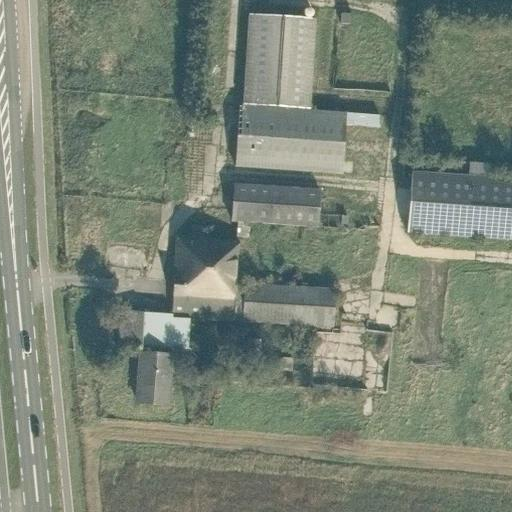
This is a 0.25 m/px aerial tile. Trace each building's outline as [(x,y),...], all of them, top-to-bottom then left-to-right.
[(379,116),(345,113),(307,111),(314,19),(248,14),(241,106),(237,105),(232,167),(341,176),(344,126),(378,129),(379,116)] [(511,181),(412,174),(407,234),(511,242),(511,181)] [(234,238),(244,239),(243,244),(246,244),(247,236),(256,238),(258,225),(316,229),(315,233),(350,237),(347,250),(373,253),(375,238),(362,236),(364,214),(338,212),(337,217),(317,215),(320,190),(232,184),(230,223),(236,223),(234,238)] [(191,236),(178,235),(175,277),(192,278),(194,253),(220,255),(218,280),(241,281),(244,239),(234,238),(206,236),(207,225),(192,224),(191,236)] [(216,318),(238,320),(241,281),(218,280),(220,255),(194,253),(192,278),(175,277),(173,314),(118,310),(115,340),(139,342),(139,346),(165,347),(165,348),(178,349),(178,347),(185,347),(186,329),(196,329),(194,358),(221,361),(224,331),(214,330),(216,318)] [(243,284),(240,322),(332,328),(335,290),(243,284)] [(228,334),(226,348),(238,349),(240,334),(228,334)] [(246,338),(243,358),(256,360),(259,339),(246,338)] [(178,349),(165,348),(164,357),(139,355),(136,405),(166,407),(169,373),(176,373),(178,349)]
